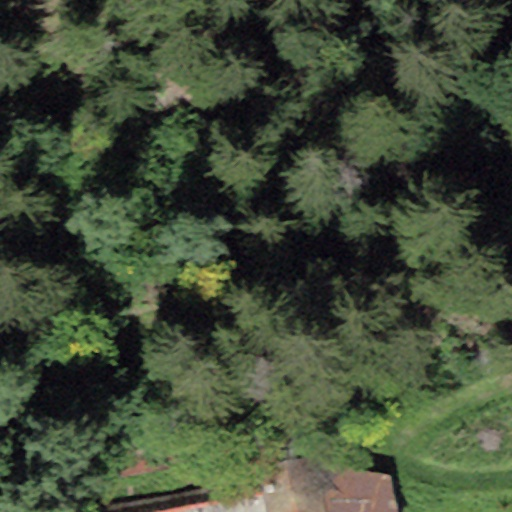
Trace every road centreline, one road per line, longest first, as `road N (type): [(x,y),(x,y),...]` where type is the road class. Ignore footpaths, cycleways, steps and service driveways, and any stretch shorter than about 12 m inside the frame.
road 1 (track): [(205,294),(360,193),(403,156),(511,31)]
road 2 (track): [(491,253),(205,294)]
road 3 (track): [(511,475),(440,474),(409,467),(389,450),(419,419),(511,379)]
